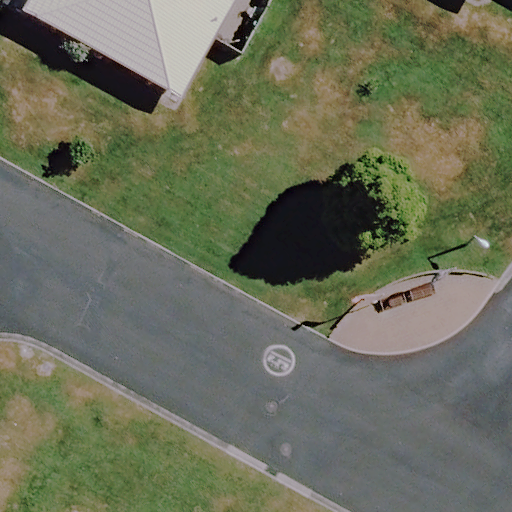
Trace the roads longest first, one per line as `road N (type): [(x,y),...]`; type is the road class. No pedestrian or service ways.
road 1 (residential): [(437,465),(0,228)]
road 2 (residential): [(437,465),(511,315)]
